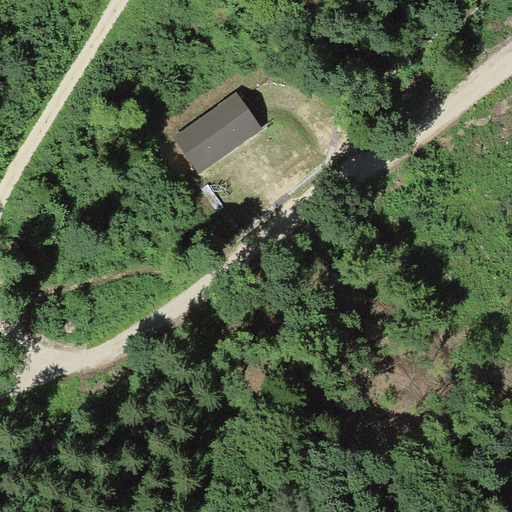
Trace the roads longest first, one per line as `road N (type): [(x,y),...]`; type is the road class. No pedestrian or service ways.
road 1 (track): [(44,357),(118,347),(511,57)]
road 2 (track): [(120,0),(0,196)]
